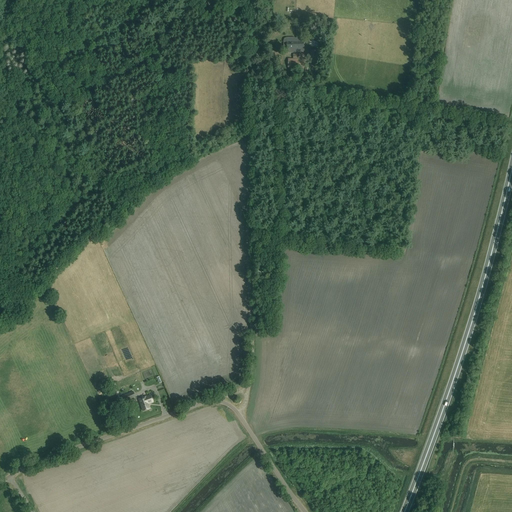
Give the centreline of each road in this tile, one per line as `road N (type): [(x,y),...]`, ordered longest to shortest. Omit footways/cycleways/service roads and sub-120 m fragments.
road 1 (track): [(247,388),(254,365),(250,0)]
road 2 (unclassified): [(0,482),(50,456),(212,400),(236,410),(304,511)]
road 3 (trunk): [(403,511),(461,354),(511,167)]
road 4 (track): [(250,76),(430,101)]
